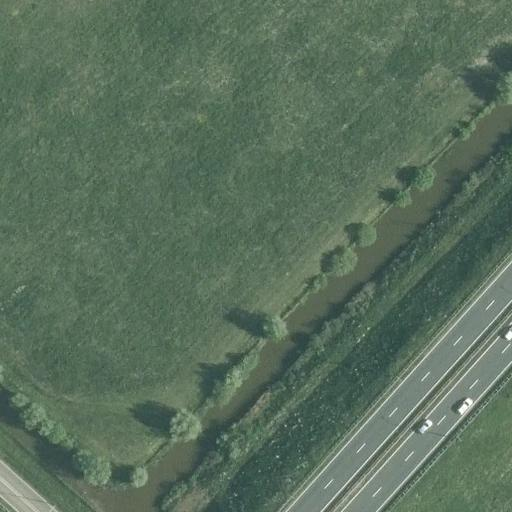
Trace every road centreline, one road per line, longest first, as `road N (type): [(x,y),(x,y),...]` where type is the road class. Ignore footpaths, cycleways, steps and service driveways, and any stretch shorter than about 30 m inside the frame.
road 1 (trunk): [(511,281),(304,511)]
road 2 (trunk): [(358,511),(511,341)]
